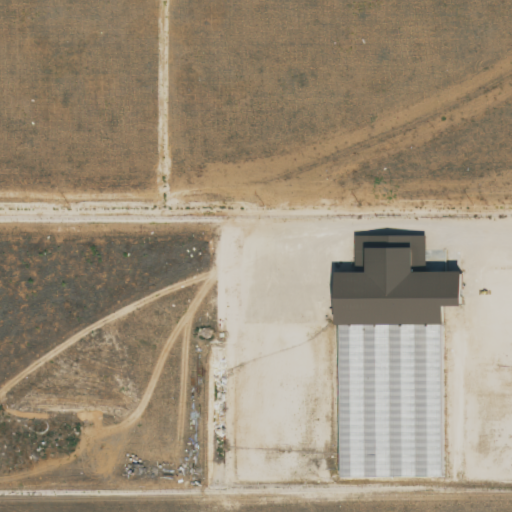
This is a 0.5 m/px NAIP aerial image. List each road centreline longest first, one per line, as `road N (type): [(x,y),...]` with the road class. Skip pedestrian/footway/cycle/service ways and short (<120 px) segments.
road 1 (residential): [(0,218),(511,215)]
road 2 (residential): [(0,496),(511,496)]
